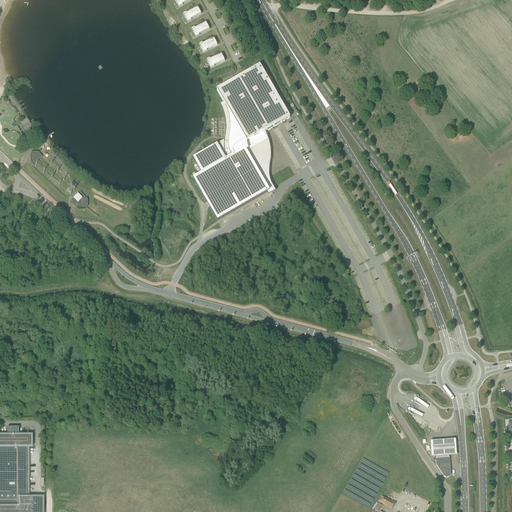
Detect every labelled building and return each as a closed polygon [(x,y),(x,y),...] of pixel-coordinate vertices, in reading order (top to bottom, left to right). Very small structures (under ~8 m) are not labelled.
[(191,19),(201,14),(198,7),(187,13),(186,12),(183,14),(185,18),(188,16),(188,17),(186,19),(188,22),(191,20),(191,19)] [(199,35),(209,29),(206,23),(195,28),(194,28),(191,29),(193,33),(196,31),(197,32),(194,34),(196,37),(199,36),(199,35)] [(207,50),(217,45),(214,38),(203,44),(202,43),(199,44),(201,48),(204,47),(204,48),(201,49),(203,53),(207,51),(207,50)] [(214,66),(225,61),(222,54),(210,59),(210,58),(207,60),(209,64),(211,62),(212,63),(209,64),(211,68),(214,67),(214,66)] [(217,90),(224,103),(220,105),(221,108),(222,110),(223,113),(224,115),(225,118),(225,121),(226,123),(226,126),(226,129),(226,131),(225,134),(225,137),(224,140),(224,141),(193,159),(201,173),(193,178),(217,221),(270,191),(261,177),(264,176),(264,172),(264,170),(264,167),(264,164),(265,163),(266,163),(265,163),(269,152),(270,151),(265,150),(265,149),(264,146),(264,143),(263,140),(262,138),(260,135),(290,118),(260,65),(217,90)] [(20,123),(25,131),(32,127),(27,118),(20,123)] [(37,156),(39,154),(39,153),(38,153),(37,153),(36,153),(35,153),(34,153),(33,153),(32,153),(31,154),(31,153),(30,154),(31,154),(30,155),(30,156),(30,158),(30,159),(30,161),(31,162),(31,164),(32,165),(33,165),(34,167),(37,164),(41,160),(37,156)] [(79,191),(76,193),(81,198),(77,203),(80,206),(82,205),(84,206),(89,202),(79,191)] [(76,203),(81,198),(76,194),(71,198),(76,203)] [(42,511),(42,498),(28,498),(28,448),(31,448),(31,436),(18,436),(18,428),(7,428),(7,436),(0,436),(0,511),(42,511)] [(456,458),(455,441),(430,443),(431,459),(436,459),(449,458),(456,458)] [(449,458),(436,459),(436,465),(444,476),(444,477),(445,477),(446,478),(447,478),(448,478),(448,477),(449,477),(450,476),(450,475),(451,475),(451,474),(449,458)] [(395,503),(384,497),(381,503),(392,509),(395,503)]
